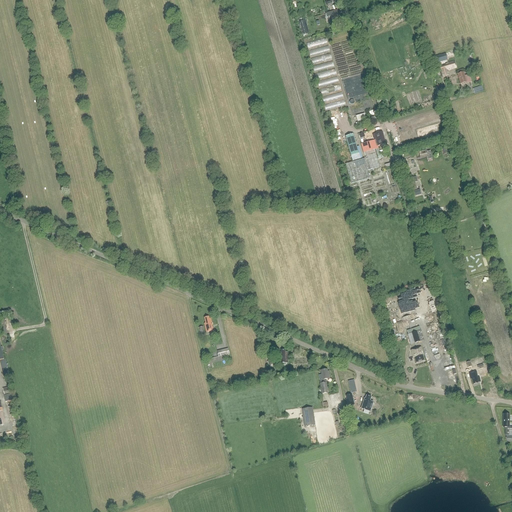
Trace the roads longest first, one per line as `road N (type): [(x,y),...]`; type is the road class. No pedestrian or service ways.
road 1 (unclassified): [(511,402),(389,382),(0,211)]
road 2 (track): [(468,396),(346,0)]
